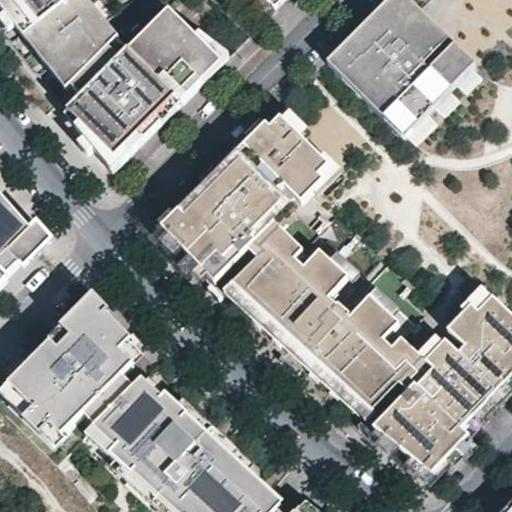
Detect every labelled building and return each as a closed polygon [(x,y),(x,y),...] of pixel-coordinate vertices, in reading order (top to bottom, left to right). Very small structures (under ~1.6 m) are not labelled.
[(75,89),(3,0),(0,2),(0,7),(70,93),(75,89)] [(3,0),(75,89),(120,44),(122,42),(88,0),(3,0)] [(273,0),(270,4),(277,11),(287,0),(273,0)] [(403,143),(477,68),(447,40),(439,48),(416,26),(424,17),(407,0),(393,0),(327,68),(403,143)] [(182,35),(187,29),(171,13),(165,19),(182,35)] [(447,40),(424,17),(416,26),(439,48),(447,40)] [(95,114),(77,132),(114,176),(224,66),(197,39),(187,29),(182,35),(165,19),(130,54),(85,99),(83,101),(95,114)] [(204,32),(197,39),(224,66),(231,59),(204,32)] [(85,99),(130,54),(120,44),(75,89),(85,99)] [(77,132),(95,114),(83,101),(65,119),(77,132)] [(415,353),(398,337),(389,346),(379,338),(395,321),(388,314),(373,300),(354,321),(352,320),(354,318),(342,307),(340,309),(333,302),(353,281),(335,264),(324,254),(308,271),(299,262),(307,253),(285,231),(280,227),(285,220),(296,210),(292,206),(297,200),(305,207),(317,195),(337,173),(325,162),(307,145),(289,128),(278,117),(165,231),(222,282),(242,260),(246,255),(255,264),(251,269),(243,278),(305,335),(314,325),(330,341),(321,350),(383,406),(398,389),(407,398),(404,401),(380,428),(435,478),(511,398),(511,318),(488,297),(474,311),(467,304),(461,311),(443,329),(450,336),(444,343),(442,340),(439,342),(422,360),(415,353)] [(296,120),(289,128),(307,145),(315,137),(296,120)] [(328,158),(325,162),(337,173),(344,173),(328,158)] [(337,173),(317,195),(320,198),(344,173),(337,173)] [(0,291),(44,248),(0,198),(0,291)] [(290,226),(293,228),(303,216),(296,210),(285,220),(290,226)] [(285,231),(290,226),(285,220),(280,227),(285,231)] [(255,264),(246,255),(242,260),(251,269),(255,264)] [(342,257),(335,264),(353,281),(357,285),(364,277),(342,257)] [(371,418),(383,406),(321,350),(305,335),(243,278),(231,290),(371,418)] [(458,307),(461,311),(467,304),(481,289),(477,286),(458,307)] [(481,289),(467,304),(474,311),(488,297),(481,289)] [(395,307),(381,293),(373,300),(388,314),(395,307)] [(140,353),(93,305),(9,389),(36,415),(63,442),(87,418),(97,429),(96,430),(118,451),(140,472),(156,486),(152,491),(162,500),(172,510),(177,504),(185,511),(279,511),(283,508),(261,487),(239,468),(219,450),(210,460),(200,451),(209,441),(186,422),(164,401),(143,382),(135,390),(124,380),(134,369),(129,364),(140,353)] [(330,341),(314,325),(305,335),(321,350),(330,341)] [(432,336),(415,353),(422,360),(439,342),(432,336)] [(36,415),(9,389),(1,397),(28,423),(36,415)] [(407,398),(398,389),(395,393),(404,401),(407,398)] [(167,398),(164,401),(186,422),(189,418),(167,398)] [(189,418),(186,422),(209,441),(217,433),(194,413),(189,418)] [(36,415),(28,423),(55,450),(63,442),(36,415)] [(86,439),(110,461),(118,451),(96,430),(86,439)] [(217,433),(209,441),(219,450),(227,441),(217,433)] [(219,450),(209,441),(200,451),(210,460),(219,450)] [(247,459),(227,441),(219,450),(239,468),(242,465),(247,459)] [(140,472),(118,451),(110,461),(132,481),(140,472)] [(242,465),(239,468),(261,487),(264,485),(242,465)] [(156,486),(140,472),(132,481),(128,486),(154,509),(162,500),(152,491),(156,486)] [(154,509),(156,511),(185,511),(177,504),(172,510),(162,500),(154,509)]
